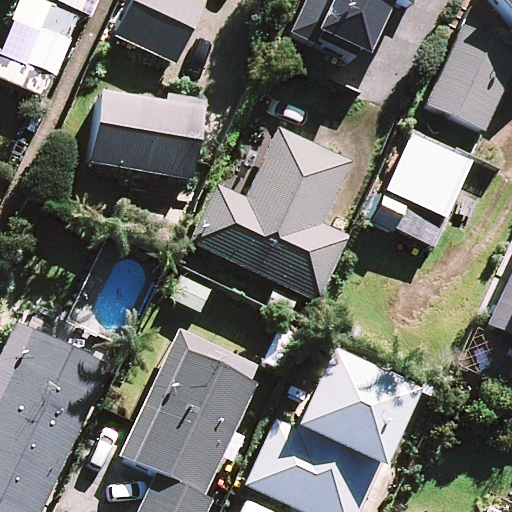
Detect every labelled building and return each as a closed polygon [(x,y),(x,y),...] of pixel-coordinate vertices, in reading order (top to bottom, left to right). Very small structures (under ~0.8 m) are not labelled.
[(34,0),(11,0),(31,8),(34,0)] [(84,0),(43,0),(14,66),(49,81),(84,0)] [(192,0),(130,0),(111,40),(168,67),(197,6),(191,3),(192,0)] [(412,0),(304,0),(287,38),(362,74),(375,45),(388,51),(412,0)] [(511,0),(483,0),(511,33),(511,0)] [(511,63),(511,53),(458,27),(419,106),(478,134),(511,63)] [(27,101),(0,88),(0,111),(19,120),(27,101)] [(184,182),(195,104),(159,98),(157,107),(95,98),(84,168),(184,182)] [(184,246),(271,286),(260,310),(282,320),(293,297),(311,305),(341,241),(316,229),(345,167),(271,132),(239,203),(210,190),(184,246)] [(447,207),(462,173),(466,165),(407,138),(380,196),(440,223),(447,207)] [(380,196),(365,230),(387,240),(389,235),(427,252),(440,223),(380,196)] [(511,261),(478,329),(495,338),(501,327),(511,332),(511,355),(502,375),(511,380),(511,261)] [(210,290),(176,274),(163,301),(197,318),(210,290)] [(35,511),(100,370),(7,327),(0,343),(0,511),(35,511)] [(302,340),(274,328),(261,358),(289,370),(302,340)] [(200,501),(218,462),(229,467),(241,441),(229,436),(258,372),(175,335),(119,461),(151,475),(134,511),(203,511),(207,504),(200,501)] [(352,511),(408,396),(323,356),(288,432),(271,424),(241,488),(291,511),(352,511)]
